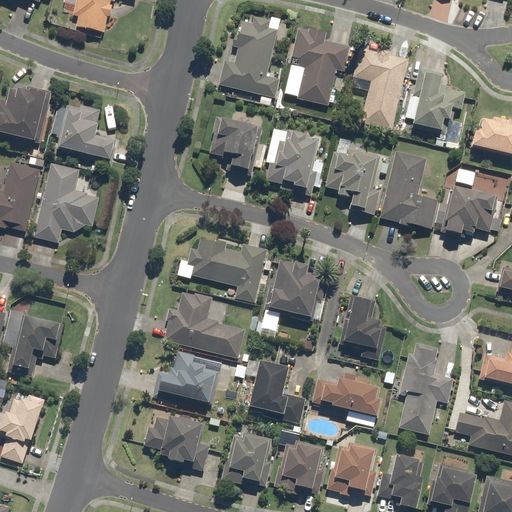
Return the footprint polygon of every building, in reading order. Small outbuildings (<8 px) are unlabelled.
[(135,0),(69,0),(68,7),(73,8),(69,29),(106,36),(112,0),(115,0),(135,4),(135,0)] [(222,62),(216,88),(274,101),(278,82),(265,79),(279,22),(269,19),(268,23),(252,19),(251,25),(240,23),(237,37),(233,36),(230,49),(236,51),(232,65),(222,62)] [(325,36),(297,29),(289,60),(297,62),(295,70),(302,72),(295,101),(327,109),(335,73),(343,75),(349,49),(323,43),(325,36)] [(375,55),(357,50),(349,81),(366,85),(357,126),(390,134),(407,63),(388,58),(389,55),(376,52),(375,55)] [(443,76),(417,71),(404,128),(438,136),(441,124),(450,126),(453,112),(459,113),(463,95),(440,90),(443,76)] [(0,139),(39,149),(52,96),(25,90),(23,96),(7,92),(4,104),(0,103),(0,139)] [(67,106),(55,153),(111,167),(117,144),(92,138),(98,114),(67,106)] [(262,130),(214,119),(205,156),(227,161),(224,173),(250,179),(262,130)] [(472,133),(468,151),(511,160),(511,123),(492,119),(491,123),(481,121),(478,135),(472,133)] [(278,192),(310,200),(312,190),(316,191),(322,164),(313,162),(318,140),(285,132),(283,144),(278,143),(272,167),(268,166),(263,184),(279,188),(278,192)] [(366,216),(379,159),(347,152),(349,143),(338,141),(335,155),(331,155),(323,191),(336,193),(335,199),(348,202),(346,212),(366,216)] [(378,221),(430,233),(437,204),(417,200),(425,161),(393,154),(378,221)] [(3,230),(24,235),(39,173),(8,166),(1,194),(0,193),(0,232),(2,233),(3,230)] [(49,166),(32,240),(57,246),(60,233),(72,236),(82,228),(91,230),(99,198),(74,193),(78,173),(49,166)] [(473,177),(456,173),(454,184),(471,188),(473,177)] [(497,199),(449,188),(444,208),(437,207),(433,226),(440,227),(438,235),(462,241),(463,236),(471,238),(472,233),(488,237),(497,199)] [(232,301),(253,306),(266,253),(241,247),(239,254),(224,251),(225,245),(214,243),(214,245),(198,241),(196,252),(189,250),(186,263),(179,261),(175,278),(189,281),(190,278),(235,288),(232,301)] [(267,288),(261,313),(307,323),(317,283),(303,279),(305,270),(277,264),(271,289),(267,288)] [(511,272),(500,270),(494,295),(511,298),(511,272)] [(166,324),(161,343),(237,362),(244,333),(218,326),(219,324),(206,321),(211,300),(193,296),(193,298),(180,295),(176,313),(167,310),(164,323),(166,324)] [(349,298),(337,346),(361,352),(359,359),(377,363),(387,325),(370,321),(374,304),(349,298)] [(25,315),(9,311),(0,347),(0,350),(10,353),(5,375),(31,381),(36,358),(53,362),(62,328),(24,319),(25,315)] [(330,355),(334,338),(320,335),(317,352),(330,355)] [(482,356),(476,382),(511,390),(511,341),(506,362),(482,356)] [(437,351),(414,346),(412,356),(406,355),(397,397),(403,399),(396,431),(429,438),(436,404),(447,406),(452,381),(432,377),(437,351)] [(156,374),(150,400),(190,410),(191,406),(210,410),(218,374),(203,370),(204,367),(191,364),(192,358),(175,354),(172,370),(168,369),(166,377),(156,374)] [(244,414),(298,427),(304,401),(281,396),(286,372),(255,365),(244,414)] [(315,382),(310,406),(376,422),(381,401),(377,400),(379,390),(368,387),(369,383),(343,377),(340,387),(315,382)] [(0,454),(0,460),(21,468),(43,403),(27,397),(25,405),(12,401),(6,417),(2,415),(0,421),(0,440),(4,442),(0,454)] [(467,448),(511,458),(511,405),(503,403),(498,424),(458,415),(453,434),(469,438),(467,448)] [(164,465),(202,475),(209,449),(198,447),(203,427),(167,417),(166,422),(156,419),(152,433),(145,431),(140,449),(158,454),(157,459),(165,461),(164,465)] [(223,460),(218,483),(244,489),(245,485),(264,490),(270,467),(266,466),(271,443),(241,436),(240,441),(231,439),(226,461),(223,460)] [(276,469),(271,490),(285,493),(284,496),(296,499),(298,493),(313,496),(323,451),(293,444),(292,448),(284,446),(278,469),(276,469)] [(329,470),(324,492),(338,495),(337,498),(350,501),(351,495),(369,500),(375,474),(371,473),(376,452),(347,446),(346,450),(337,448),(332,470),(329,470)] [(393,510),(401,511),(413,511),(424,467),(392,459),(388,476),(380,474),(375,499),(395,504),(393,510)] [(466,473),(438,466),(434,481),(431,480),(425,507),(443,511),(442,511),(466,511),(473,480),(465,478),(466,473)] [(511,511),(511,484),(485,478),(476,511),(511,511)]
